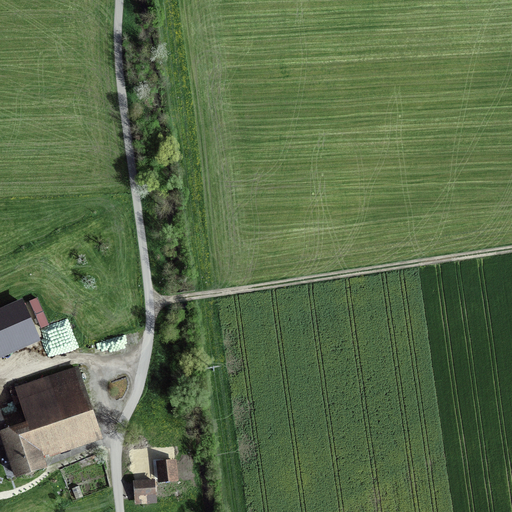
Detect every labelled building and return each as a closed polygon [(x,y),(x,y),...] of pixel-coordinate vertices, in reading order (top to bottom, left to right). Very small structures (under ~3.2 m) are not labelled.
[(39,323),(41,329),(50,325),(37,298),(29,302),(37,319),(35,320),(37,324),(39,323)] [(0,359),(41,342),(22,299),(0,309),(0,359)] [(7,431),(0,433),(0,436),(0,437),(14,480),(47,470),(43,458),(49,456),(49,459),(103,441),(78,367),(14,387),(22,412),(4,418),(8,431),(7,431)] [(169,497),(190,495),(188,469),(167,471),(169,497)] [(135,505),(157,503),(157,498),(155,480),(151,480),(133,482),(135,505)] [(76,500),(83,497),(79,486),(72,489),(76,500)]
